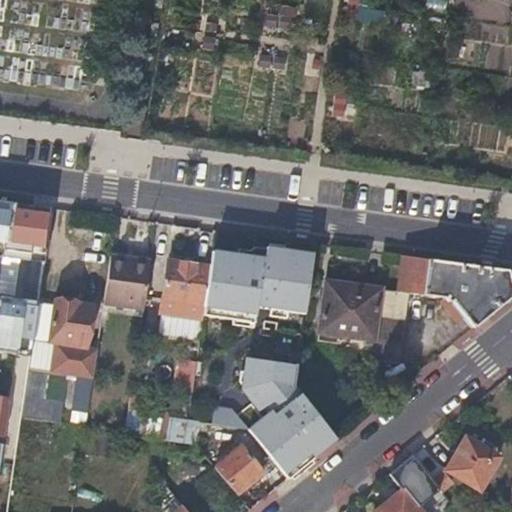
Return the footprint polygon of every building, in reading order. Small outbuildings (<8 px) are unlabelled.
[(348,0),(347,18),(358,19),(359,0),(348,0)] [(0,129),(0,156),(9,157),(11,130),(0,129)] [(44,221),(0,215),(0,234),(29,239),(27,256),(20,254),(7,344),(27,347),(44,221)] [(145,297),(152,248),(112,243),(105,292),(145,297)] [(205,303),(203,314),(254,321),(256,306),(304,313),(312,252),(265,245),(264,257),(212,250),(210,266),(205,303)] [(399,288),(380,286),(371,358),(397,362),(407,292),(445,297),(450,304),(449,305),(453,309),(457,305),(466,315),(475,326),(511,295),(511,288),(507,271),(402,255),(399,288)] [(205,303),(210,266),(169,259),(163,297),(205,303)] [(351,335),(358,283),(327,279),(320,330),(351,335)] [(380,286),(358,283),(351,335),(350,343),(371,347),(370,358),(371,358),(380,286)] [(104,300),(143,305),(145,297),(105,292),(104,300)] [(55,300),(48,342),(84,347),(90,305),(55,300)] [(457,305),(453,309),(462,319),(466,315),(457,305)] [(295,385),(298,363),(249,357),(245,386),(252,395),(255,392),(269,411),(249,427),(247,429),(247,430),(288,478),(301,468),(302,460),(306,456),(310,461),(313,458),(338,438),(295,385)] [(68,375),(28,369),(22,416),(61,422),(68,375)] [(74,409),(88,411),(93,379),(79,377),(74,409)] [(247,429),(249,427),(233,409),(215,407),(211,423),(247,429)] [(185,443),(187,420),(169,417),(166,440),(185,443)] [(121,459),(124,433),(86,426),(83,453),(121,459)] [(484,438),(479,446),(496,457),(501,448),(484,438)] [(496,457),(479,446),(467,439),(449,469),(479,488),(498,458),(496,457)] [(214,468),(236,494),(263,472),(241,446),(214,468)] [(172,447),(171,458),(195,460),(196,449),(172,447)] [(302,460),(301,468),(310,461),(306,456),(302,460)] [(209,463),(185,462),(185,473),(208,474),(209,463)] [(433,479),(426,470),(374,511),(425,511),(423,509),(443,492),(441,490),(433,479)] [(443,471),(433,479),(441,490),(451,482),(443,471)] [(218,476),(197,476),(197,487),(218,488),(218,476)] [(232,490),(207,491),(207,502),(232,501),(232,490)] [(187,511),(183,507),(180,503),(173,508),(175,511),(187,511)] [(242,511),(242,503),(217,506),(217,511),(242,511)]
